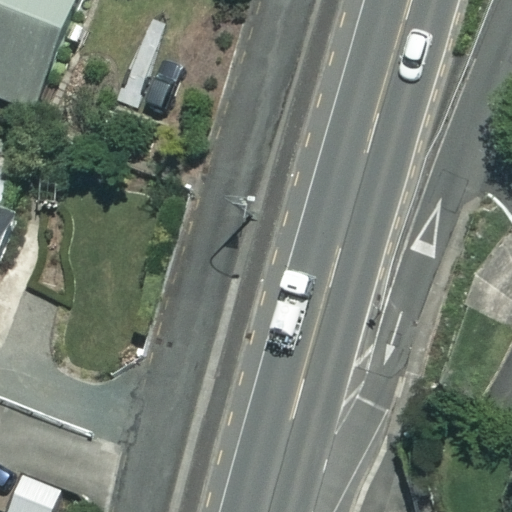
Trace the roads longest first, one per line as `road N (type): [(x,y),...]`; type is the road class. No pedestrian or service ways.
road 1 (secondary): [(411,0),(267,511)]
road 2 (residential): [(511,43),(440,202),(372,404),(350,446),(296,511)]
